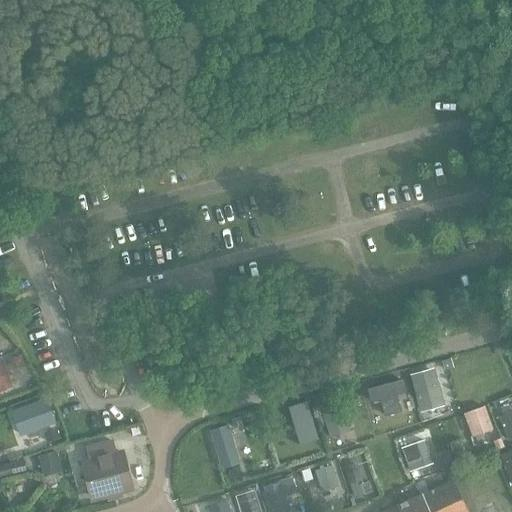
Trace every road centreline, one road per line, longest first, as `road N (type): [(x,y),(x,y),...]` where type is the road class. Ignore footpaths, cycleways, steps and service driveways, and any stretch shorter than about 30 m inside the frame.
road 1 (unclassified): [(160,504),(163,439),(176,417),(209,401),(511,319)]
road 2 (unclassified): [(58,192),(35,0)]
